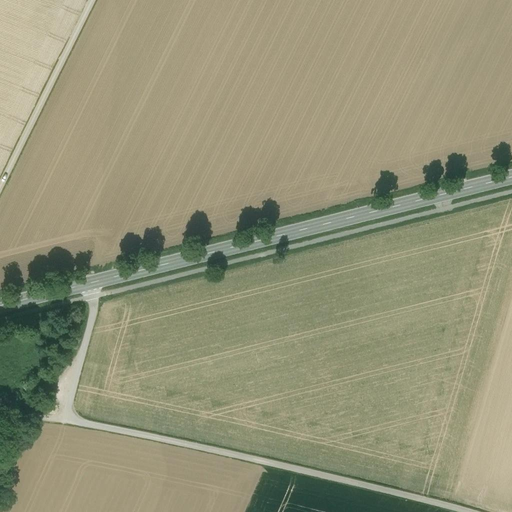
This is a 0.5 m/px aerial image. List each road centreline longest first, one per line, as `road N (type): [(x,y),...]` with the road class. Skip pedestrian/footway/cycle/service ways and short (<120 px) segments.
road 1 (unclassified): [(465,511),(62,421),(94,308),(91,283)]
road 2 (secondary): [(91,283),(511,177)]
road 3 (track): [(0,185),(91,0)]
